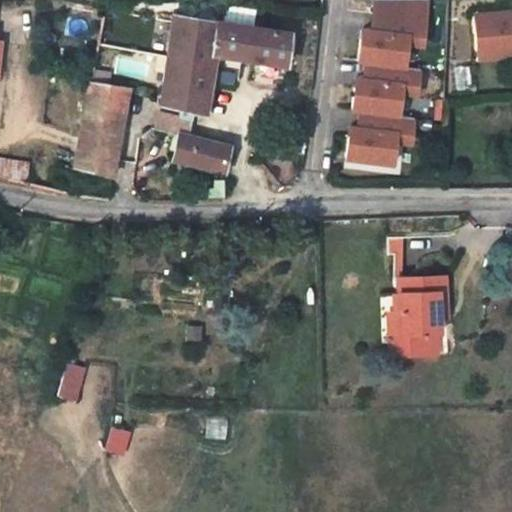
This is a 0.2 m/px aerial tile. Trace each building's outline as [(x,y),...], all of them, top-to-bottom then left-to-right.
[(425,0),(372,0),(368,33),(359,31),(355,62),(362,63),(400,68),(403,46),(419,48),(425,0)] [(511,0),(483,0),(487,36),(511,33),(511,0)] [(266,27),(157,7),(156,6),(151,45),(147,75),(148,75),(146,103),(179,108),(188,109),(189,108),(197,49),(263,60),(266,27)] [(89,63),(74,62),(72,73),(87,74),(89,63)] [(360,81),(353,80),(348,111),(356,112),(393,116),(396,94),(412,97),(416,70),(400,68),(362,63),(360,81)] [(106,167),(116,78),(72,73),(62,162),(106,167)] [(393,116),(356,112),(353,129),(346,129),(342,160),(387,165),(390,143),(406,145),(409,119),(393,116)] [(145,113),(143,130),(153,132),(175,134),(177,117),(145,113)] [(153,132),(150,158),(204,165),(205,138),(175,134),(153,132)] [(27,163),(0,158),(0,175),(26,181),(27,163)] [(442,293),(396,294),(397,351),(436,351),(436,333),(443,333),(442,293)]
